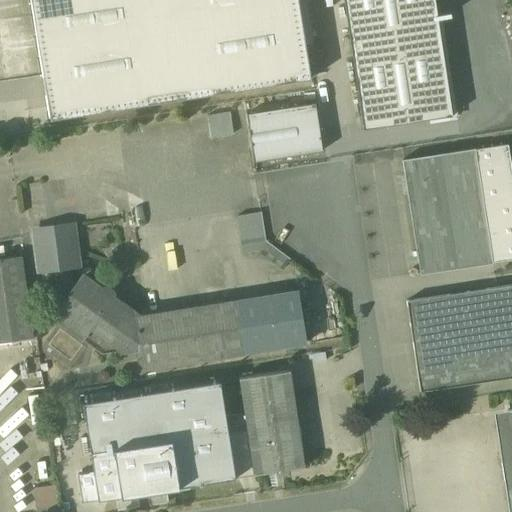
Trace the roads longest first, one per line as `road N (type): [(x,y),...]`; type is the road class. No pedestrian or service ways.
road 1 (unclassified): [(390,491),(362,297),(325,217)]
road 2 (unclassified): [(266,511),(390,491)]
